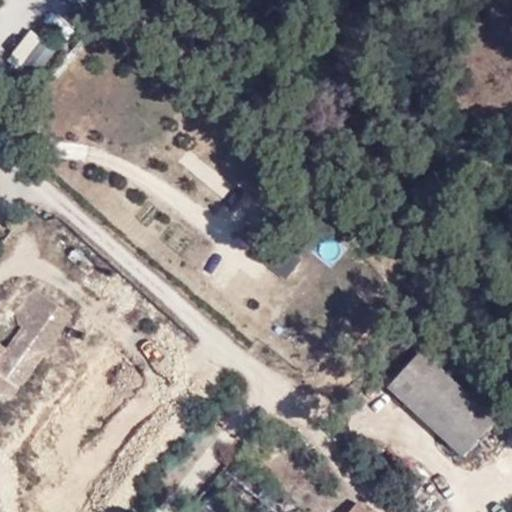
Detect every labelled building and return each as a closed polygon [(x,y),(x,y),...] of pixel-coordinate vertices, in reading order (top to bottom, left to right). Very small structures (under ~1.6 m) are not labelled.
[(57,14),(37,33),(57,53),(76,34),(57,14)] [(32,83),(58,55),(31,31),(6,59),(32,83)] [(9,325),(20,334),(46,355),(70,325),(32,296),(9,325)] [(46,355),(20,334),(4,355),(0,351),(0,411),(1,412),(46,355)] [(419,344),(383,383),(460,454),(495,415),(419,344)] [(307,511),(264,476),(240,456),(216,484),(251,511),(307,511)] [(241,511),(212,489),(191,511),(241,511)] [(371,511),(356,499),(345,511),(371,511)]
